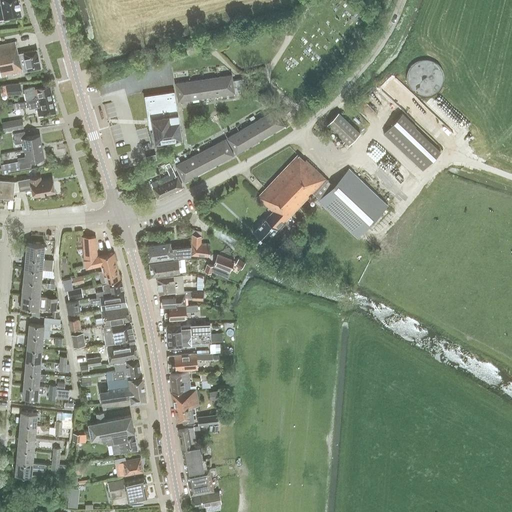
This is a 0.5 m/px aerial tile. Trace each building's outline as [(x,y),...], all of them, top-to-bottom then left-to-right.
[(0,19),(4,18),(4,19),(21,16),(17,0),(0,0),(1,3),(0,2),(0,19)] [(15,42),(0,45),(0,72),(1,76),(22,72),(18,54),(15,42)] [(18,54),(22,72),(23,71),(23,72),(33,69),(34,73),(41,72),(40,68),(41,68),(36,50),(18,54)] [(408,69),(406,76),(408,83),(412,89),(417,93),(424,95),(431,94),(437,90),(438,89),(442,83),(443,76),(442,69),(438,63),(432,59),(425,58),(418,59),(412,63),(408,69)] [(217,77),(220,95),(234,93),(234,92),(232,80),(231,75),(217,77)] [(203,79),(206,97),(220,95),(217,77),(203,79)] [(206,97),(203,79),(189,81),(192,99),(206,97)] [(234,92),(245,91),(243,79),(232,80),(234,92)] [(175,83),(178,101),(192,99),(189,81),(175,83)] [(7,95),(21,94),(20,83),(7,84),(7,95)] [(34,97),(51,93),(50,86),(35,89),(34,85),(25,87),(28,100),(35,98),(34,97)] [(146,108),(152,118),(152,122),(153,127),(156,145),(158,146),(165,145),(166,143),(166,140),(181,138),(174,91),(144,96),(146,108)] [(19,109),(29,107),(29,109),(37,107),(39,116),(56,113),(51,93),(34,97),(35,98),(28,100),(27,100),(28,100),(17,102),(19,109)] [(275,109),(263,117),(272,132),(284,125),(275,109)] [(338,112),(327,124),(349,145),(360,133),(338,112)] [(440,151),(401,114),(383,133),(422,170),(440,151)] [(263,117),(251,124),(260,139),(272,132),(263,117)] [(22,118),(2,122),(3,132),(24,129),(22,118)] [(251,124),(239,131),(248,147),(260,139),(251,124)] [(23,143),(24,150),(42,147),(40,135),(25,137),(24,131),(13,133),(15,144),(23,143)] [(236,154),(248,147),(239,131),(227,138),(236,154)] [(225,139),(212,146),(221,162),(233,155),(225,139)] [(212,146),(200,152),(209,168),(221,162),(212,146)] [(17,158),(18,162),(19,169),(31,167),(30,161),(44,158),(42,147),(24,150),(25,157),(17,158)] [(200,152),(188,159),(196,175),(209,168),(200,152)] [(297,155),(260,194),(257,197),(273,212),(253,232),(264,242),(276,229),(277,230),(285,222),(284,222),(312,193),(358,237),(386,207),(347,170),(332,186),(305,160),(304,161),(297,155)] [(184,181),(196,175),(188,159),(175,165),(184,181)] [(18,162),(1,165),(2,172),(19,169),(18,162)] [(169,175),(163,178),(170,193),(182,187),(177,176),(176,177),(172,168),(167,170),(169,175)] [(33,196),(55,192),(53,183),(51,183),(51,179),(41,181),(40,177),(18,181),(20,190),(31,188),(33,196)] [(158,199),(170,193),(163,178),(151,184),(158,199)] [(12,197),(13,182),(0,180),(0,196),(4,197),(4,200),(9,201),(9,197),(12,197)] [(201,244),(201,236),(192,235),(191,255),(209,257),(209,245),(201,244)] [(95,237),(92,237),(82,236),(82,241),(84,261),(85,268),(101,265),(102,271),(99,271),(99,272),(117,267),(114,253),(97,257),(95,237)] [(26,243),(25,256),(43,257),(44,245),(26,243)] [(190,246),(181,247),(170,248),(169,243),(145,246),(149,261),(173,258),(190,256),(190,246)] [(210,274),(210,273),(212,271),(228,277),(234,261),(217,254),(214,264),(213,266),(207,264),(205,268),(199,267),(198,270),(204,272),(210,274)] [(43,258),(25,256),(24,268),(42,270),(44,270),(52,271),(53,260),(43,259),(43,258)] [(151,277),(179,273),(179,267),(181,267),(180,259),(149,263),(151,277)] [(238,259),(234,265),(241,269),(245,263),(238,259)] [(117,267),(99,272),(101,283),(120,278),(117,267)] [(42,270),(24,268),(23,281),(41,283),(42,270)] [(55,284),(53,271),(52,271),(44,270),(43,274),(49,274),(49,277),(50,277),(50,283),(55,284)] [(72,278),(73,285),(84,282),(83,275),(72,278)] [(159,294),(184,292),(183,287),(190,287),(190,282),(189,282),(189,276),(181,277),(181,275),(173,277),(157,278),(159,294)] [(124,293),(124,290),(121,280),(109,283),(102,285),(104,291),(96,292),(97,297),(124,293)] [(41,283),(23,281),(22,294),(40,296),(41,283)] [(67,291),(69,299),(83,296),(81,288),(67,291)] [(161,302),(161,305),(163,306),(163,307),(164,307),(186,305),(185,298),(192,298),(192,291),(184,291),(184,293),(162,294),(162,298),(162,299),(162,300),(161,302)] [(204,291),(192,291),(192,298),(193,300),(204,300),(204,291)] [(126,302),(124,293),(97,297),(89,298),(90,303),(101,302),(102,310),(127,306),(126,302)] [(39,302),(46,303),(46,309),(56,310),(57,297),(40,296),(22,294),(20,307),(38,309),(39,302)] [(164,307),(165,320),(186,319),(185,312),(198,311),(197,305),(186,306),(164,307)] [(130,321),(128,311),(127,308),(101,311),(104,325),(130,321)] [(71,331),(79,329),(77,320),(69,321),(71,331)] [(104,336),(105,344),(106,344),(106,345),(120,343),(121,343),(135,340),(131,321),(102,327),(104,336)] [(44,322),(43,324),(29,323),(28,335),(43,336),(43,337),(49,337),(50,323),(44,322)] [(211,342),(210,323),(181,325),(181,323),(165,323),(167,348),(184,347),(184,345),(191,344),(191,343),(211,342)] [(86,346),(83,333),(71,335),(73,348),(86,346)] [(222,333),(211,333),(211,342),(222,341),(222,333)] [(43,336),(28,335),(27,347),(42,349),(43,337),(43,336)] [(105,344),(109,362),(138,357),(135,341),(121,343),(120,343),(106,345),(106,344),(105,344)] [(42,349),(27,347),(25,360),(41,361),(42,349)] [(191,354),(168,356),(169,371),(197,369),(195,358),(201,358),(201,359),(213,359),(212,353),(195,354),(191,354)] [(100,356),(87,358),(88,365),(101,364),(100,356)] [(139,359),(119,362),(114,363),(115,372),(123,371),(124,378),(141,376),(139,359)] [(41,361),(25,360),(24,372),(40,374),(41,361)] [(146,399),(142,376),(141,376),(124,378),(123,371),(115,372),(106,372),(108,392),(100,393),(101,401),(130,397),(131,401),(146,399)] [(40,374),(24,372),(23,384),(39,386),(40,374)] [(169,375),(170,384),(190,382),(188,372),(169,375)] [(90,376),(81,377),(82,386),(91,385),(90,376)] [(201,380),(201,388),(210,388),(210,380),(201,380)] [(170,384),(171,392),(191,390),(190,382),(170,384)] [(37,398),(38,391),(39,386),(23,384),(22,397),(37,398)] [(57,388),(56,397),(68,398),(69,389),(64,389),(57,388)] [(210,400),(226,398),(225,389),(209,391),(210,400)] [(172,393),(176,420),(176,421),(183,419),(183,421),(194,419),(192,406),(199,405),(196,390),(194,390),(172,393)] [(21,411),(20,424),(37,425),(38,412),(21,411)] [(57,417),(57,421),(55,421),(55,427),(62,427),(70,428),(72,412),(61,411),(61,417),(57,417)] [(98,421),(88,423),(91,439),(102,437),(103,442),(111,444),(113,454),(120,453),(137,450),(133,428),(131,415),(104,420),(102,412),(96,413),(98,421)] [(198,425),(210,424),(218,423),(217,414),(197,416),(198,425)] [(37,425),(20,424),(19,436),(35,438),(37,425)] [(178,429),(179,433),(182,449),(199,446),(199,445),(197,446),(194,430),(193,427),(189,427),(178,429)] [(82,434),(73,433),(72,441),(82,442),(82,434)] [(35,438),(19,436),(17,449),(34,451),(35,438)] [(184,463),(201,460),(201,458),(203,458),(201,452),(200,452),(199,446),(182,449),(184,463)] [(34,451),(17,449),(16,462),(33,463),(34,451)] [(59,464),(60,453),(52,452),(51,465),(53,465),(53,464),(59,464)] [(114,458),(115,463),(122,461),(123,466),(121,467),(122,474),(125,474),(141,471),(141,469),(143,468),(142,464),(140,463),(139,458),(125,460),(125,456),(114,458)] [(33,463),(16,462),(15,475),(32,476),(33,463)] [(203,470),(202,462),(185,465),(186,473),(199,470),(203,470)] [(59,464),(53,464),(53,465),(51,465),(51,470),(56,470),(55,479),(61,480),(61,477),(68,478),(69,465),(59,464)] [(209,469),(203,470),(199,470),(186,473),(189,486),(212,481),(209,469)] [(146,495),(147,493),(146,490),(145,489),(144,485),(145,484),(144,477),(125,482),(124,479),(107,483),(111,499),(127,495),(128,501),(147,497),(146,495)] [(212,481),(189,486),(190,495),(213,490),(212,481)] [(217,492),(191,497),(193,508),(221,503),(220,495),(218,495),(217,492)]
